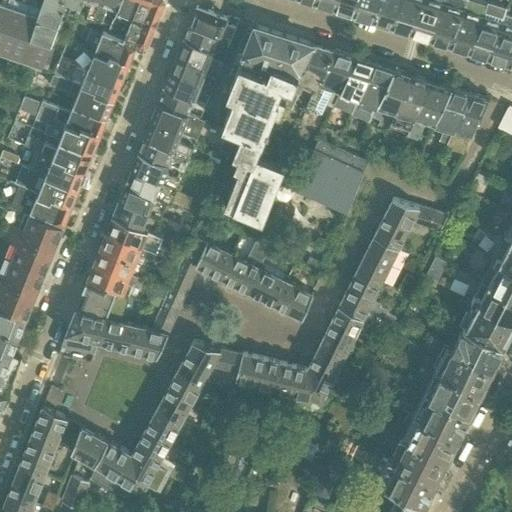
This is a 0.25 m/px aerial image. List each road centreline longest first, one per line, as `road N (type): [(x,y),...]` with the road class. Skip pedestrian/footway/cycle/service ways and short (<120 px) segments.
road 1 (residential): [(0,447),(177,0)]
road 2 (residential): [(248,0),(511,85)]
road 3 (residential): [(446,511),(511,384)]
